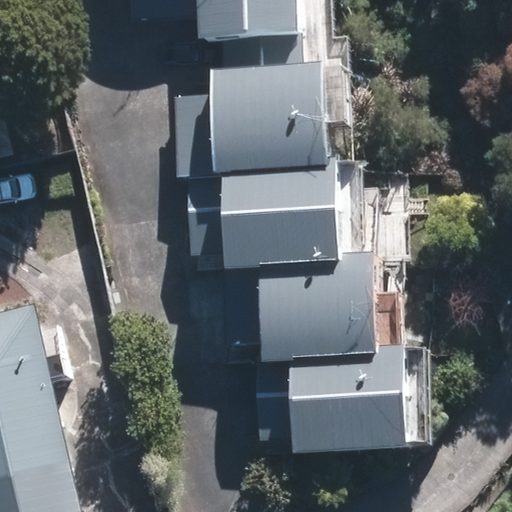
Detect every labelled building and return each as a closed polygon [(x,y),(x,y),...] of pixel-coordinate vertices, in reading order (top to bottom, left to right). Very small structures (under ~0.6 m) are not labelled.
[(142,0),(143,18),(222,17),(222,33),(334,32),(333,0),(142,0)] [(389,167),(385,75),(235,82),(236,103),(186,105),(189,176),(389,167)] [(251,268),(385,263),(382,176),(192,184),(195,252),(250,249),(251,268)] [(289,363),(423,357),(419,271),(230,279),(233,346),(288,344),(289,363)] [(93,511),(48,312),(0,322),(0,511),(93,511)] [(321,456),(455,451),(452,364),(262,372),(265,439),(320,437),(321,456)]
